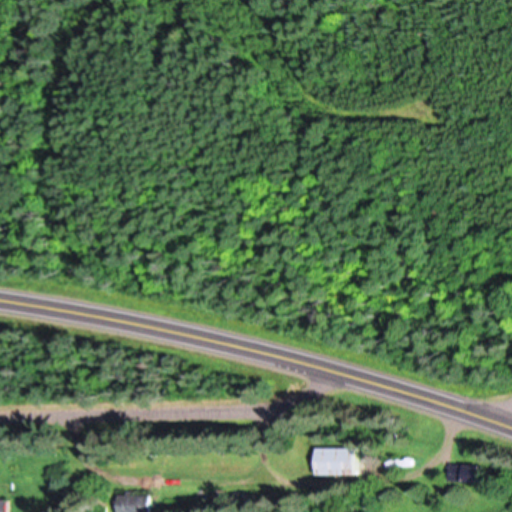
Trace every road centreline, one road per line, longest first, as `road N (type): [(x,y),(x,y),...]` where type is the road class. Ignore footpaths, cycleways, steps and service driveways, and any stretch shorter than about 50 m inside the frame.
road 1 (primary): [(511,424),(282,355),(0,297)]
road 2 (residential): [(0,415),(268,409),(297,402),(342,371)]
